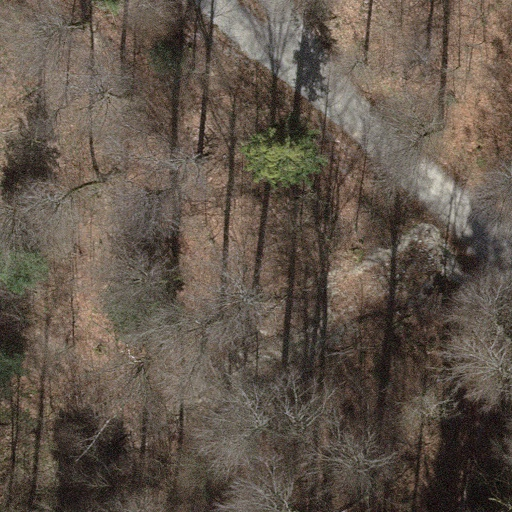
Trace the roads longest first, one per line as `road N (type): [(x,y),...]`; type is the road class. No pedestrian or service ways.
road 1 (track): [(272,0),(327,105),(511,238)]
road 2 (track): [(490,225),(485,416),(463,511)]
road 3 (track): [(327,105),(222,0)]
